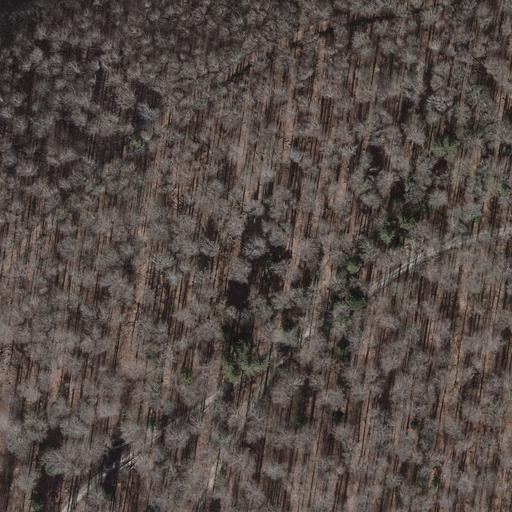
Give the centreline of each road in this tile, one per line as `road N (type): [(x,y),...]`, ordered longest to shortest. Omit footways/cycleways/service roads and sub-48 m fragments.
road 1 (track): [(0,267),(152,122),(259,56),(372,4),(415,0)]
road 2 (track): [(511,233),(435,248),(310,336),(278,367),(221,455),(201,511)]
road 3 (track): [(68,511),(149,440),(310,336)]
